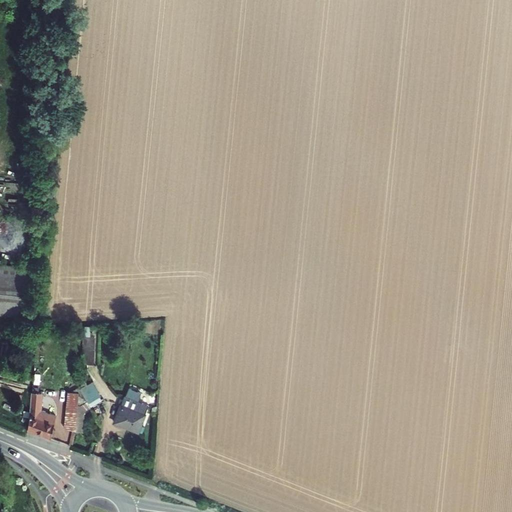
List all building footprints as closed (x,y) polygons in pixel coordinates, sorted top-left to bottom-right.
[(0,260),(0,311),(26,315),(32,264),(0,260)] [(96,357),(97,338),(85,337),(84,356),(96,357)] [(92,405),(104,398),(95,380),(83,387),(92,405)] [(26,397),(22,429),(32,432),(45,437),(51,415),(34,409),(35,397),(26,397)] [(61,398),(59,426),(71,427),(72,422),(74,399),(61,398)] [(119,403),(111,421),(137,432),(145,413),(119,403)]
